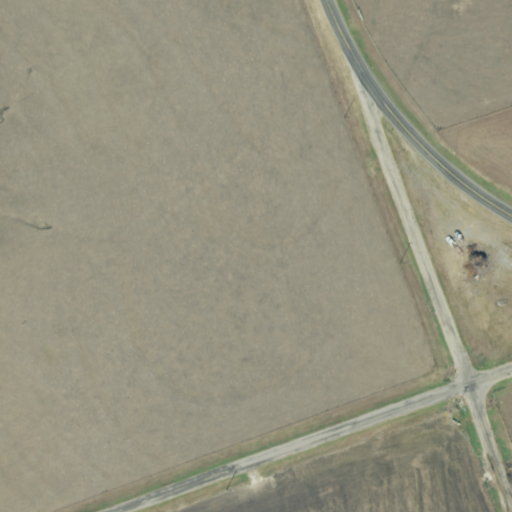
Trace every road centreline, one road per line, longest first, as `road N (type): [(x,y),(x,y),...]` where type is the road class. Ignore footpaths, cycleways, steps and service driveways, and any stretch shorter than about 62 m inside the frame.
road 1 (residential): [(511,504),(358,66)]
road 2 (residential): [(115,511),(511,369)]
road 3 (secondary): [(332,0),(358,66),(389,110),(445,168),(511,215)]
